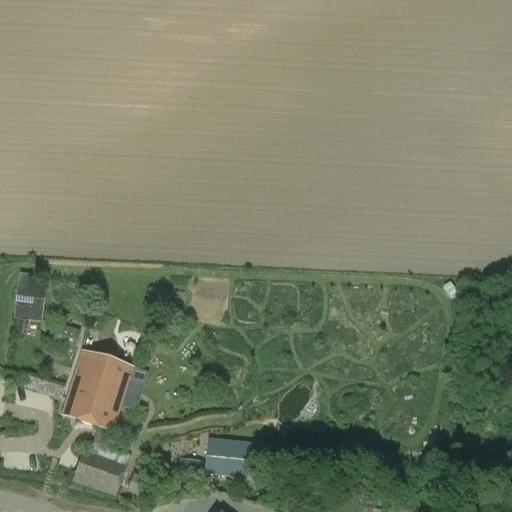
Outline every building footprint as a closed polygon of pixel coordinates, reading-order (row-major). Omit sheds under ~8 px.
[(14,321),(42,322),(43,290),(15,289),(14,321)] [(111,434),(131,370),(83,355),(62,418),(111,434)] [(20,388),(60,401),(65,387),(24,375),(20,388)] [(244,481),(246,463),(236,462),(238,445),(208,442),(204,477),(244,481)] [(72,484),(115,498),(129,458),(88,443),(85,452),(83,451),(72,484)]
